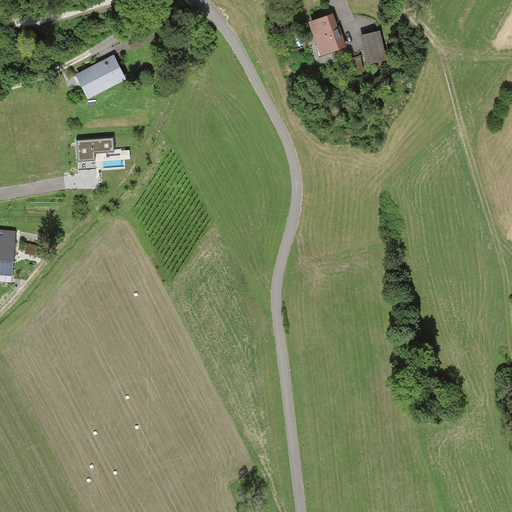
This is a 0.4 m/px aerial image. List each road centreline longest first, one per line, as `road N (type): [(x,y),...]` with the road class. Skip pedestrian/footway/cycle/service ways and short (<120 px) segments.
road 1 (residential): [(202,0),(244,59),(290,153),(294,206),(274,290),(300,511)]
road 2 (track): [(403,0),(442,59),(500,255),(511,351)]
road 3 (track): [(206,6),(135,165),(0,305)]
